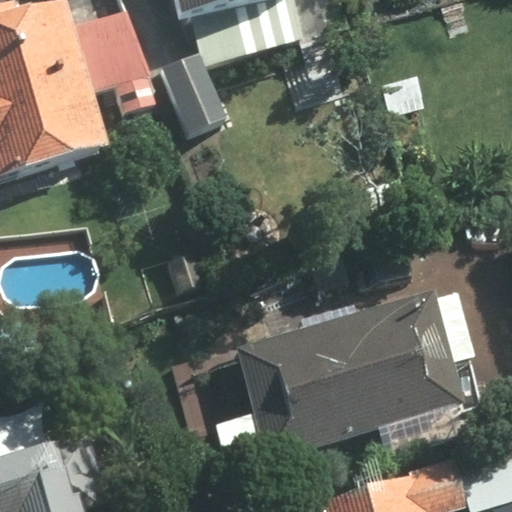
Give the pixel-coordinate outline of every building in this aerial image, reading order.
[(185,0),(189,19),(297,0),(185,0)] [(0,12),(0,190),(126,155),(83,4),(30,19),(26,5),(0,12)] [(143,14),(92,29),(111,95),(123,92),(130,116),(169,105),(143,14)] [(212,55),(168,71),(192,142),(236,127),(212,55)] [(278,461),(479,412),(451,297),(250,345),(278,461)] [(105,446),(0,476),(0,511),(119,511),(123,511),(105,446)] [(479,511),(469,466),(418,478),(420,487),(316,511),(479,511)]
